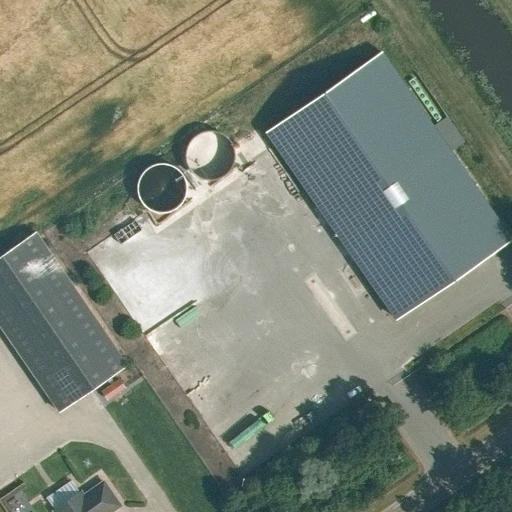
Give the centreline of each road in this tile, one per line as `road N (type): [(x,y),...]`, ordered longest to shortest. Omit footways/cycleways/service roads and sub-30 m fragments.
road 1 (track): [(395,0),(511,173)]
road 2 (tertiary): [(404,511),(511,436)]
